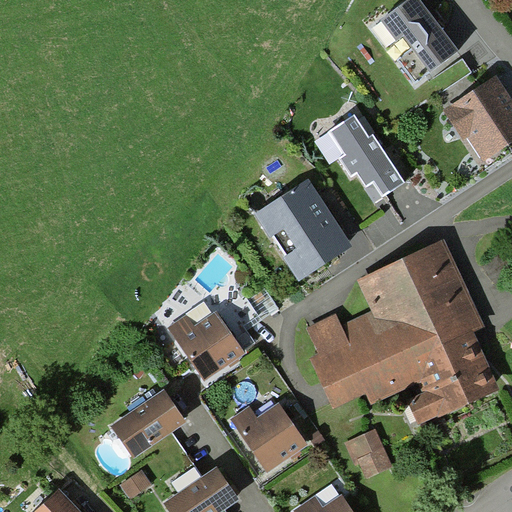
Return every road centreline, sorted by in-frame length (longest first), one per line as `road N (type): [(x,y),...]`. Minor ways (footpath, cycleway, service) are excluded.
road 1 (residential): [(511,169),(291,315),(285,334),(304,387)]
road 2 (residential): [(260,511),(180,389)]
